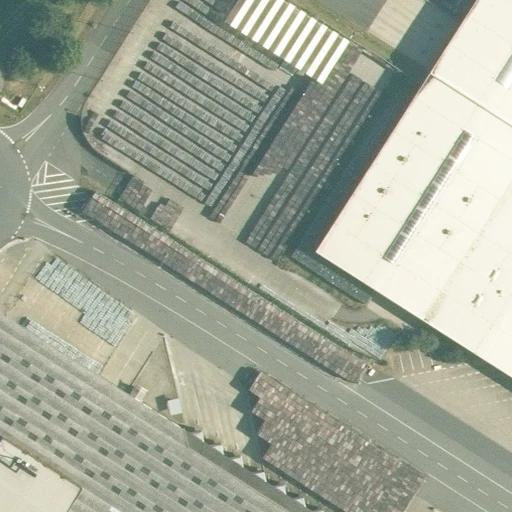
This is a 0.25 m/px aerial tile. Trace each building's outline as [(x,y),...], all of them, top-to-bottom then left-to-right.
[(313,82),(340,34),(280,0),(147,0),(93,97),(95,98),(92,104),(117,118),(125,105),(137,112),(140,105),(149,110),(167,78),(156,72),(166,56),(228,91),(253,48),(313,82)] [(511,0),(474,0),(314,252),(511,378),(511,0)] [(132,193),(126,205),(162,222),(174,197),(131,177),(125,189),(132,193)] [(205,444),(189,447),(185,431),(0,313),(0,435),(81,488),(65,511),(307,511),(306,509),(291,511),(290,511),(287,496),(271,500),(267,484),(251,487),(248,485),(244,469),(228,473),(224,456),(208,460),(205,444)] [(379,507),(410,460),(259,364),(246,384),(259,392),(250,407),(264,416),(256,428),(276,440),(263,460),(322,497),(334,478),(379,507)] [(65,511),(81,488),(0,435),(0,511),(65,511)]
